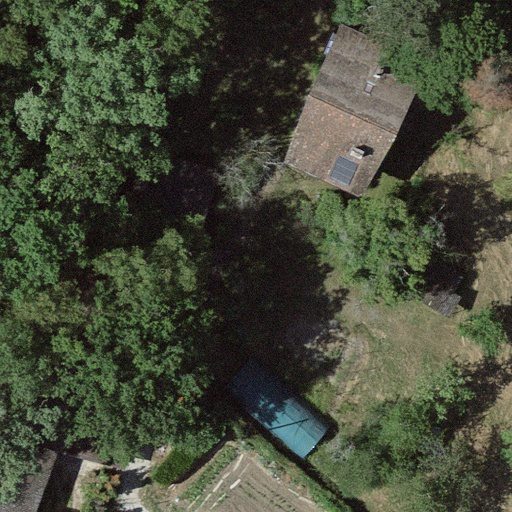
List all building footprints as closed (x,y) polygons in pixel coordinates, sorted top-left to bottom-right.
[(430,69),(348,33),(288,170),(370,205),(430,69)] [(175,143),(102,123),(70,235),(192,268),(220,170),(171,157),(175,143)] [(330,428),(254,361),(229,389),(305,456),(330,428)] [(143,387),(83,375),(67,453),(128,465),(143,387)] [(0,511),(40,511),(60,457),(3,436),(0,443),(0,511)]
